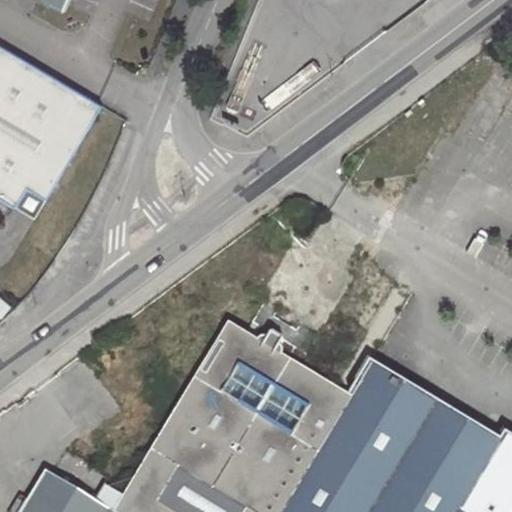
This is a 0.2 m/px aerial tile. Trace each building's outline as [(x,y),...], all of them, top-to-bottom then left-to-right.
[(40,0),(64,10),(67,4),(68,0),(40,0)] [(0,194),(16,204),(28,184),(49,197),(112,101),(106,98),(0,32),(0,194)] [(16,204),(37,217),(49,197),(28,184),(16,204)] [(230,319),(113,511),(277,511),(352,391),(302,362),(309,349),(249,313),(242,325),(230,319)] [(372,361),(352,391),(277,511),(511,511),(511,466),(492,455),(502,438),(372,361)] [(492,455),(511,466),(511,428),(509,427),(502,438),(492,455)] [(112,511),(47,473),(23,511),(112,511)]
